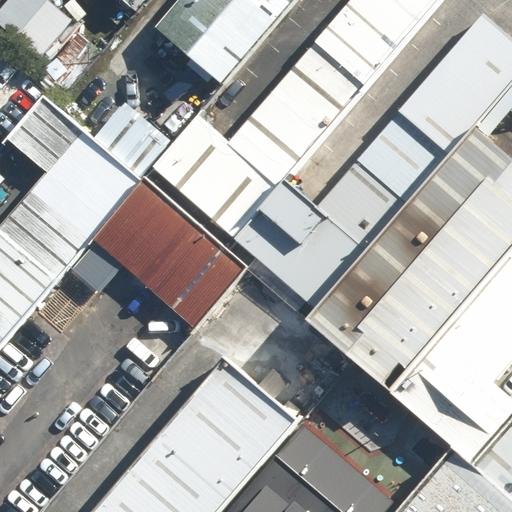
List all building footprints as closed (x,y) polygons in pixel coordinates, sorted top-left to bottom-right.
[(72,34),(33,0),(15,0),(0,17),(0,40),(37,73),(72,34)] [(151,178),(239,255),(465,0),(464,0),(362,0),(230,149),(200,123),(151,178)] [(316,0),(194,0),(162,37),(230,97),(316,0)] [(317,324),(483,136),(511,103),(511,46),(486,24),(322,209),(298,188),(239,255),(317,324)] [(146,198),(44,109),(3,155),(44,191),(0,240),(0,362),(94,256),(146,198)] [(511,266),(511,161),(483,136),(314,327),(396,398),(511,266)] [(245,285),(146,198),(94,256),(194,343),(245,285)] [(511,266),(396,398),(462,456),(478,470),(511,431),(511,400),(497,388),(511,371),(511,266)] [(225,511),(299,430),(224,365),(93,511),(225,511)] [(231,511),(393,511),(397,508),(303,428),(231,511)] [(511,431),(478,470),(511,499),(511,431)] [(511,511),(511,499),(478,470),(462,456),(412,511),(511,511)]
